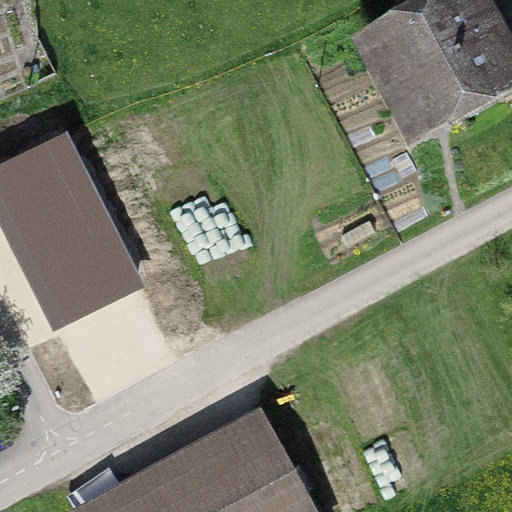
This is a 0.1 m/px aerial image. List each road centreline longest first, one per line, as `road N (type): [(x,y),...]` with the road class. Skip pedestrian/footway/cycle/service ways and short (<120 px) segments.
road 1 (residential): [(511,212),(63,453)]
road 2 (residential): [(0,336),(63,453)]
